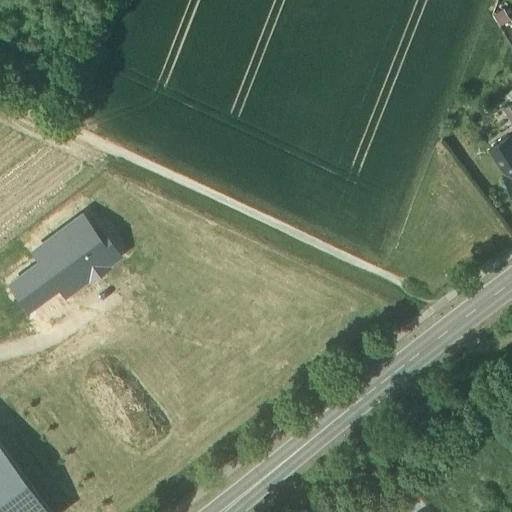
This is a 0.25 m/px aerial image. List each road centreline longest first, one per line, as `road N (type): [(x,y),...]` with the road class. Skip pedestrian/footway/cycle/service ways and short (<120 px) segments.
road 1 (track): [(0,100),(408,287)]
road 2 (secondary): [(511,284),(220,511)]
